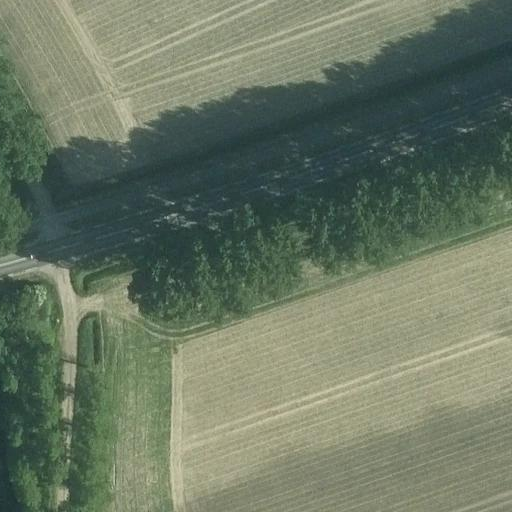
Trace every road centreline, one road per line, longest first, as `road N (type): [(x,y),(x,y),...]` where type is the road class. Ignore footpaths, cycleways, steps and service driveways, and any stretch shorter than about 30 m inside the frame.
road 1 (secondary): [(54,250),(511,95)]
road 2 (track): [(58,511),(72,346),(54,250)]
